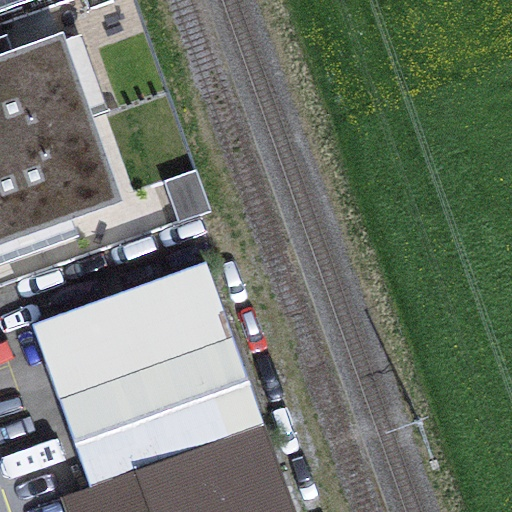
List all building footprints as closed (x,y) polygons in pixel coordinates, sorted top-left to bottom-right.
[(0,0),(0,13),(36,0),(0,0)] [(89,117),(108,110),(82,37),(63,44),(89,117)] [(0,61),(12,57),(6,40),(0,42),(0,61)] [(0,61),(0,152),(90,121),(89,117),(63,44),(62,40),(12,57),(0,61)] [(70,219),(119,202),(90,121),(0,152),(0,263),(42,249),(35,232),(70,219)] [(166,183),(180,223),(211,212),(197,172),(166,183)] [(42,249),(76,237),(70,219),(35,232),(42,249)] [(292,511),(206,265),(34,325),(59,397),(91,488),(73,495),(79,511),(292,511)]
